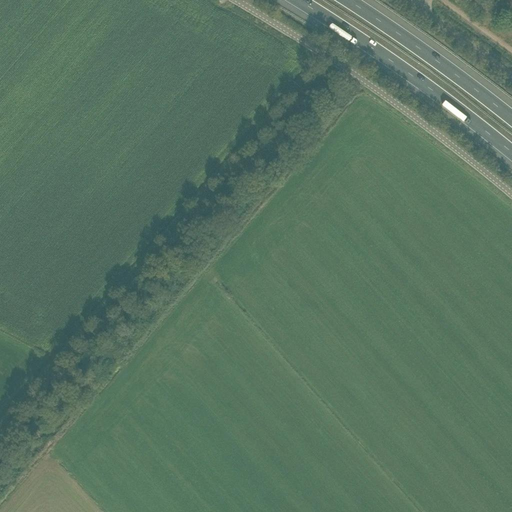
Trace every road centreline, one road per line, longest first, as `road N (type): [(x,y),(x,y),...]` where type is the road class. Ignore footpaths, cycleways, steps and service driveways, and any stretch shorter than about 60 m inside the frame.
road 1 (unclassified): [(511,195),(350,65),(231,0)]
road 2 (motorway): [(290,0),(511,158)]
road 3 (motorway): [(511,115),(351,0)]
road 4 (unclassified): [(511,73),(413,0)]
